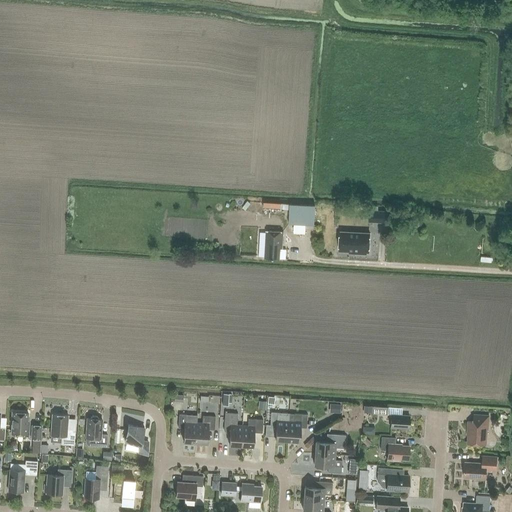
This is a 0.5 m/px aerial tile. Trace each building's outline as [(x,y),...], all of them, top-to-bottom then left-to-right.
[(247,201),(242,207),(246,210),(250,204),(247,201)] [(306,225),(314,226),(315,206),(289,204),(288,224),(294,225),(293,234),(305,234),(306,225)] [(283,250),(284,232),(266,231),(264,259),(280,259),(280,249),(283,250)] [(370,233),(340,232),(339,250),(354,251),(354,254),(366,254),(366,252),(369,252),(370,233)] [(174,394),(174,402),(183,403),(183,395),(174,394)] [(222,406),(228,406),(228,403),(232,403),(232,395),(223,395),(222,406)] [(330,403),(329,412),(340,413),(341,404),(330,403)] [(388,408),(373,407),(372,415),(387,416),(388,408)] [(12,412),(11,434),(29,435),(29,426),(28,425),(28,413),(12,412)] [(289,414),(277,413),(271,412),(270,426),(276,426),(275,440),(287,441),(289,414)] [(241,446),(243,426),(237,426),(238,414),(225,413),(224,431),(230,431),(229,445),(241,446)] [(195,443),(197,423),(192,423),(192,415),(179,414),(178,428),(184,428),(183,442),(195,443)] [(289,414),(287,441),(299,442),(300,428),(306,428),(307,415),(289,414)] [(52,415),(51,436),(61,436),(61,444),(74,445),(75,430),(67,430),(68,416),(52,415)] [(390,428),(408,429),(409,416),(391,415),(390,428)] [(467,431),(469,431),(468,444),(485,445),(486,424),(488,424),(489,416),(476,415),(475,422),(468,422),(467,431)] [(91,419),(87,419),(86,443),(88,446),(106,447),(107,435),(101,434),(102,420),(98,419),(98,418),(97,417),(93,416),(91,418),(91,419)] [(197,423),(195,443),(207,443),(208,430),(214,430),(215,417),(203,416),(202,423),(197,423)] [(243,426),(241,446),(253,447),(254,433),(262,433),(263,420),(248,419),(248,426),(243,426)] [(31,425),(31,440),(41,441),(41,426),(31,425)] [(128,425),(125,442),(140,445),(139,453),(147,455),(148,442),(142,441),(144,428),(137,427),(138,426),(135,426),(135,427),(128,425)] [(363,425),(362,434),(371,434),(371,426),(363,425)] [(316,441),(315,453),(335,455),(335,448),(345,449),(346,435),(330,434),(330,442),(316,441)] [(402,460),(408,460),(409,446),(395,445),(396,438),(382,437),(381,450),(388,451),(387,460),(402,461),(402,460)] [(366,438),(362,442),(368,447),(371,443),(366,438)] [(103,451),(103,459),(111,460),(112,452),(103,451)] [(315,453),(314,465),(328,466),(328,473),(341,473),(341,467),(342,460),(335,460),(335,455),(315,453)] [(482,464),(465,463),(464,478),(485,479),(486,471),(496,471),(497,457),(483,456),(482,464)] [(10,470),(8,491),(23,492),(25,475),(37,476),(38,462),(25,461),(25,471),(10,470)] [(112,464),(111,472),(122,473),(123,465),(112,464)] [(85,479),(84,498),(99,499),(100,481),(107,482),(108,467),(96,466),(95,479),(85,479)] [(386,490),(408,492),(409,476),(393,475),(394,469),(378,468),(377,481),(382,488),(387,489),(386,490)] [(45,485),(44,492),(46,492),(46,494),(62,495),(63,486),(71,487),(72,470),(58,469),(57,475),(47,475),(47,485),(45,485)] [(359,470),(358,479),(367,480),(368,471),(359,470)] [(177,482),(176,497),(185,497),(185,500),(195,501),(195,498),(201,498),(202,487),(203,476),(182,475),(182,482),(177,482)] [(344,479),(343,488),(355,489),(356,480),(344,479)] [(114,482),(114,491),(122,491),(121,503),(122,503),(132,504),(133,504),(134,495),(136,496),(135,497),(142,498),(142,491),(134,490),(135,481),(134,481),(123,480),(124,480),(123,480),(123,483),(114,482)] [(222,482),(221,495),(235,495),(235,490),(241,491),(241,501),(261,502),(262,487),(253,486),(253,485),(242,484),(241,487),(236,486),(236,483),(222,482)] [(304,499),(324,500),(324,495),(331,495),(332,483),(319,482),(319,488),(305,487),(304,499)] [(358,495),(357,502),(374,503),(374,496),(358,495)] [(377,496),(376,504),(377,511),(407,511),(408,507),(399,507),(400,497),(395,497),(377,496)] [(476,503),(464,502),(462,511),(482,511),(489,511),(490,497),(477,496),(476,503)] [(322,511),(324,500),(304,499),(303,511),(317,511),(316,511),(322,511)]
